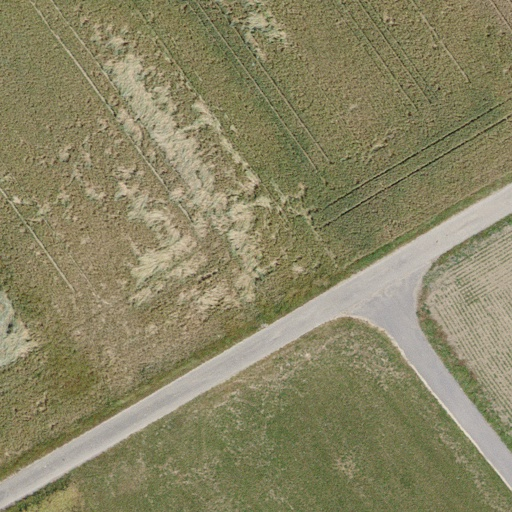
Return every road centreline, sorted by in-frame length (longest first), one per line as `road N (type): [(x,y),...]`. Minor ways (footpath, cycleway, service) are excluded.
road 1 (track): [(511,196),(0,497)]
road 2 (track): [(363,283),(511,468)]
